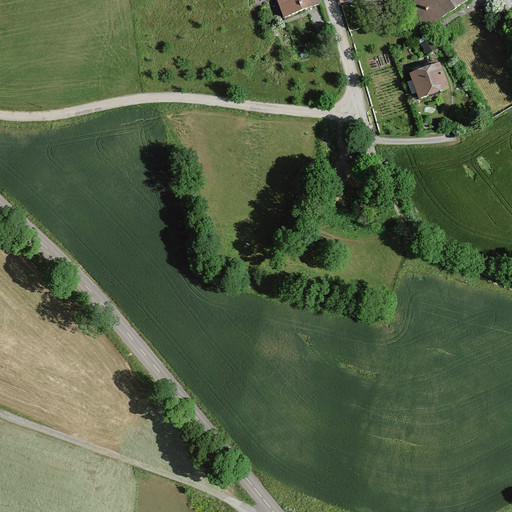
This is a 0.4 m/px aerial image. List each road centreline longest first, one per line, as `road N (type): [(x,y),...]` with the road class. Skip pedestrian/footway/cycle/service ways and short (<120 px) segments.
road 1 (tertiary): [(275,511),(123,328),(0,204)]
road 2 (track): [(375,144),(384,182),(413,233),(438,256),(511,276)]
